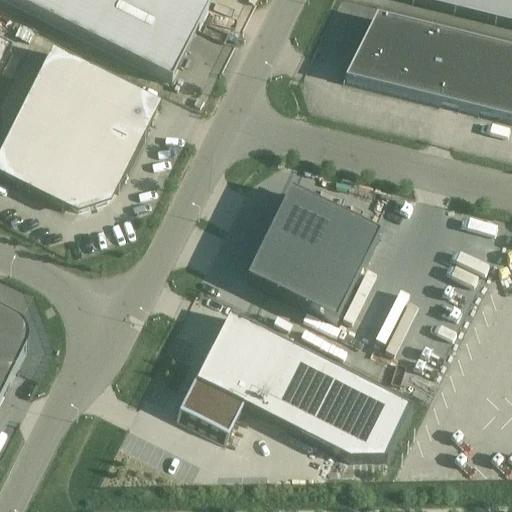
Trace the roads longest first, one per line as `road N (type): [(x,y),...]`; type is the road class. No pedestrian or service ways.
road 1 (unclassified): [(224,122),(511,193)]
road 2 (unclassified): [(121,320),(224,122)]
road 3 (unclassified): [(9,511),(71,389),(121,320)]
road 4 (unclassified): [(224,122),(287,0)]
road 5 (unclassified): [(121,320),(0,257)]
